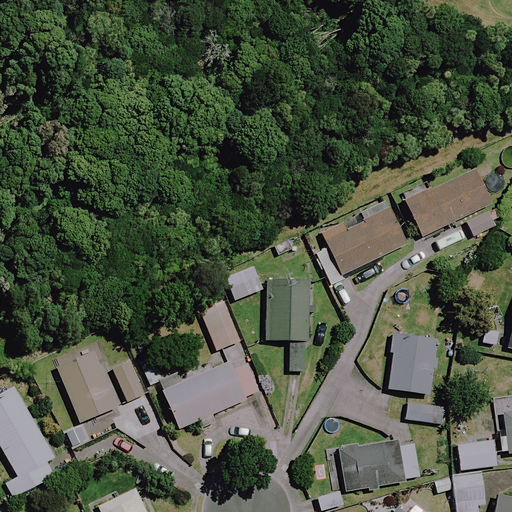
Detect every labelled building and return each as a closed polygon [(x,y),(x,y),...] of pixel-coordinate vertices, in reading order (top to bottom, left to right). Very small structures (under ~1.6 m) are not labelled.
[(424,237),(493,205),(477,170),(436,189),(435,187),(407,200),(424,237)] [(363,212),(367,221),(348,230),(345,223),(325,232),(325,233),(318,236),(324,251),(318,254),(332,286),(349,278),(347,273),(409,245),(392,209),(391,210),(387,201),(363,212)] [(498,209),(468,222),(475,238),(497,227),(495,221),(502,218),(498,209)] [(268,340),(292,341),(291,371),(308,371),(309,342),(310,342),(312,281),(270,280),(268,340)] [(244,342),(226,301),(201,312),(219,352),(244,342)] [(497,332),(480,330),(478,347),(494,349),(497,332)] [(391,389),(433,395),(441,340),(394,334),(391,353),(396,354),(391,389)] [(120,408),(96,352),(59,367),(83,424),(120,408)] [(146,395),(132,362),(114,370),(128,403),(146,395)] [(245,403),(244,399),(260,392),(248,365),(232,372),(228,364),(165,391),(182,430),(245,403)] [(0,396),(0,441),(20,477),(7,484),(16,500),(57,477),(49,463),(58,458),(17,386),(0,396)] [(445,407),(407,402),(405,421),(443,426),(445,407)] [(401,439),(361,446),(361,444),(345,446),(345,449),(341,450),(349,492),(371,488),(371,492),(382,490),(382,486),(408,482),(408,480),(423,477),(417,444),(402,446),(401,439)] [(496,441),(458,446),(461,472),(499,467),(496,441)] [(484,471),(453,475),(458,511),(481,511),(481,506),(488,505),(484,471)] [(100,507),(102,511),(150,511),(139,488),(100,507)] [(342,492),(319,499),(323,511),(346,505),(342,492)] [(413,508),(414,493),(403,492),(402,507),(413,508)] [(511,511),(511,495),(499,493),(494,511),(511,511)]
